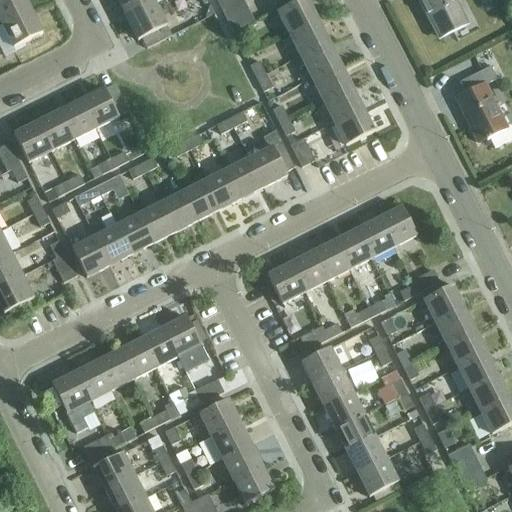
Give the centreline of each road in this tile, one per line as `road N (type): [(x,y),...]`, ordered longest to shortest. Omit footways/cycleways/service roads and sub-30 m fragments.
road 1 (residential): [(310,511),(327,503),(208,268)]
road 2 (residential): [(208,268),(436,154)]
road 3 (residential): [(0,371),(208,268)]
road 4 (residential): [(436,154),(358,0)]
road 5 (residential): [(511,304),(436,154)]
road 6 (residential): [(0,94),(94,45),(72,0)]
road 7 (residential): [(64,511),(0,383)]
